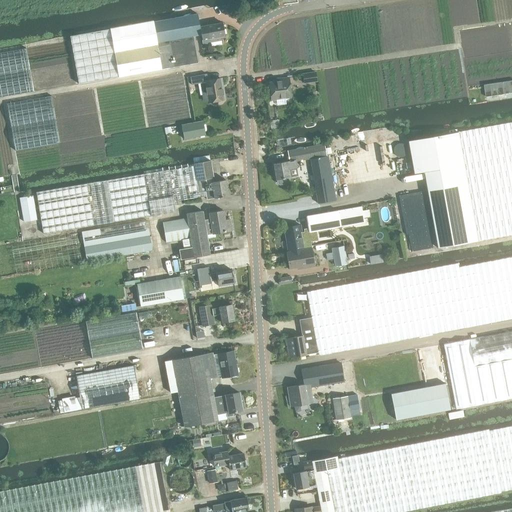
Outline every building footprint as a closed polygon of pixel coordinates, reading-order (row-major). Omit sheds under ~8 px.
[(204,44),(222,41),(222,37),(226,36),(223,23),(208,26),(200,28),(198,13),(109,28),(70,36),(78,84),(118,76),(119,77),(197,62),(193,36),(202,35),(204,44)] [(27,47),(0,50),(0,94),(34,89),(27,47)] [(141,78),(148,125),(193,119),(186,72),(141,78)] [(305,84),(318,82),(317,73),(304,75),(305,84)] [(209,101),(210,103),(225,100),(221,79),(209,81),(208,74),(191,77),(192,85),(206,83),(208,94),(204,94),(205,102),(209,101)] [(285,98),(292,97),(290,78),(280,79),(280,82),(269,83),(272,100),(276,100),(277,105),(286,104),(285,98)] [(511,92),(511,79),(484,84),(486,96),(511,92)] [(204,121),(182,125),(184,138),(206,135),(204,121)] [(511,122),(457,132),(477,241),(511,234),(511,122)] [(408,141),(414,174),(424,172),(438,248),(477,241),(457,132),(408,141)] [(294,137),(276,140),(277,146),(295,143),(294,137)] [(324,145),(290,151),(291,161),(296,160),(311,157),(317,194),(318,203),(336,200),(328,155),(326,155),(324,145)] [(389,146),(377,147),(380,171),(392,169),(389,146)] [(193,166),(36,192),(43,234),(176,212),(175,205),(201,200),(200,197),(197,180),(212,178),(213,178),(210,161),(210,160),(193,163),(193,166)] [(290,170),(298,168),(296,160),(291,161),(275,165),(278,181),(279,184),(281,186),(288,184),(287,179),(292,178),(290,170)] [(212,178),(197,180),(200,197),(207,195),(208,199),(229,196),(227,180),(213,183),(212,178)] [(408,250),(433,246),(426,190),(401,194),(408,250)] [(23,222),(37,220),(33,195),(19,197),(23,222)] [(361,207),(338,211),(341,226),(364,222),(361,207)] [(182,239),(183,248),(178,249),(180,260),(210,255),(210,254),(207,234),(213,233),(213,234),(224,232),(232,230),(230,219),(225,220),(224,212),(223,211),(209,213),(210,218),(204,219),(202,210),(186,213),(187,218),(162,222),(166,242),(182,239)] [(337,211),(306,216),(308,228),(309,232),(316,231),(340,226),(337,211)] [(284,229),(289,252),(311,248),(311,246),(307,224),(301,226),(301,225),(284,229)] [(333,248),(336,266),(349,264),(345,245),(333,248)] [(311,248),(289,252),(287,253),(290,270),(315,265),(312,248),(311,248)] [(374,344),(511,318),(511,256),(458,267),(458,263),(346,284),(358,347),(374,344)] [(209,267),(197,269),(200,285),(211,283),(211,281),(217,280),(218,286),(234,283),(232,270),(210,273),(209,267)] [(137,284),(141,306),(184,299),(180,276),(137,284)] [(358,347),(346,284),(306,292),(307,296),(311,318),(317,353),(318,355),(358,347)] [(185,305),(178,306),(179,313),(186,312),(185,305)] [(215,325),(211,305),(198,307),(202,327),(215,325)] [(222,323),(224,323),(234,321),(231,305),(220,307),(220,308),(212,310),(214,316),(222,315),(222,323)] [(136,313),(86,322),(92,358),(142,350),(136,313)] [(301,335),(286,337),(289,357),(317,353),(311,318),(299,320),(301,335)] [(37,329),(0,334),(0,370),(53,363),(50,343),(39,345),(37,329)] [(511,331),(443,344),(456,409),(511,397),(511,331)] [(213,352),(197,355),(203,388),(212,387),(210,378),(238,373),(234,350),(218,353),(218,354),(213,355),(213,352)] [(184,427),(218,421),(216,407),(219,407),(218,396),(214,397),(212,387),(203,388),(197,355),(189,357),(169,360),(164,361),(170,393),(177,391),(184,427)] [(341,363),(321,367),(324,385),(344,382),(341,363)] [(133,365),(76,376),(82,409),(139,399),(133,365)] [(312,403),(310,387),(324,385),(321,367),(301,370),(303,383),(288,386),(292,407),(312,403)] [(450,409),(445,383),(392,394),(396,420),(450,409)] [(239,392),(218,396),(219,407),(227,405),(229,413),(242,411),(239,392)] [(357,393),(349,395),(351,409),(360,407),(357,393)] [(349,395),(348,395),(333,397),(337,418),(351,416),(350,409),(351,409),(349,395)] [(320,506),(320,511),(399,511),(500,492),(511,489),(511,426),(489,431),(488,429),(338,458),(338,455),(312,460),(317,485),(316,485),(320,506)] [(0,433),(0,459),(4,458),(7,454),(9,449),(9,445),(8,440),(5,436),(1,433),(0,433)] [(201,446),(200,438),(192,440),(193,447),(201,446)] [(212,454),(214,467),(228,464),(226,455),(227,455),(226,451),(212,454)] [(227,457),(227,455),(226,455),(228,464),(229,470),(245,467),(243,453),(227,457)] [(297,488),(316,485),(317,485),(312,460),(304,461),(306,471),(294,473),(297,488)] [(169,511),(169,510),(160,461),(135,465),(0,490),(0,511),(169,511)] [(194,481),(193,477),(192,474),(190,472),(187,470),(185,469),(183,469),(180,469),(178,469),(176,471),(174,472),(172,474),(171,476),(170,478),(170,481),(170,483),(171,486),(173,489),(175,491),(177,492),(181,493),(183,493),(186,492),(188,491),(190,490),(191,488),(193,486),(194,484),(194,481)] [(215,469),(207,470),(209,483),(218,481),(215,469)] [(228,480),(229,489),(238,487),(237,478),(228,480)] [(225,490),(224,484),(217,485),(219,492),(225,490)] [(231,502),(224,504),(220,504),(220,505),(212,507),(213,511),(226,509),(226,511),(227,511),(235,511),(249,509),(247,497),(230,500),(231,502)]
